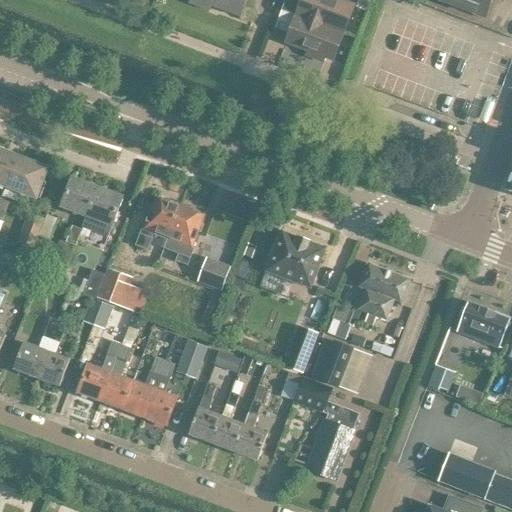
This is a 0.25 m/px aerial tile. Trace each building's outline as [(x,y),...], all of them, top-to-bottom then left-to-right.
[(247,0),(191,0),(191,2),(211,9),(213,4),(242,16),(247,0)] [(303,0),(285,0),(281,10),(297,16),(303,0)] [(343,34),(355,5),(341,0),(303,0),(297,16),(343,34)] [(491,0),(442,0),(486,16),(491,0)] [(343,34),(297,16),(287,41),(315,52),(313,56),(325,61),(327,56),(333,59),(343,34)] [(18,157),(18,156),(0,149),(0,182),(7,185),(18,157)] [(18,157),(7,185),(40,198),(46,183),(43,181),(49,168),(18,157)] [(74,177),(63,207),(88,216),(99,187),(74,177)] [(88,216),(84,228),(108,237),(112,226),(124,197),(99,187),(88,216)] [(154,233),(169,239),(181,206),(179,206),(177,202),(170,200),(167,201),(157,197),(145,230),(144,229),(138,245),(147,249),(154,233)] [(0,204),(0,217),(2,219),(8,202),(2,200),(0,204)] [(181,206),(169,239),(183,244),(177,260),(188,264),(194,248),(192,247),(205,216),(194,211),(192,208),(186,206),(183,207),(181,206)] [(59,218),(48,213),(40,234),(51,238),(59,218)] [(83,232),(72,227),(66,241),(78,246),(83,232)] [(277,275),(286,278),(312,287),(327,247),(282,230),(266,270),(277,275)] [(249,243),(244,255),(252,258),(257,246),(249,243)] [(218,263),(209,286),(223,291),(232,268),(218,263)] [(334,318),(328,332),(336,335),(342,321),(350,324),(352,319),(357,321),(361,310),(368,313),(373,315),(389,271),(368,263),(359,287),(366,289),(362,300),(361,300),(357,300),(352,312),(338,306),(333,318),(334,318)] [(130,309),(137,287),(129,283),(131,276),(110,269),(100,298),(130,309)] [(107,274),(95,270),(85,295),(97,299),(107,274)] [(368,313),(364,326),(372,329),(377,316),(387,320),(395,300),(401,303),(410,279),(389,271),(373,315),(368,313)] [(40,277),(35,291),(43,294),(50,291),(54,282),(40,277)] [(212,296),(207,308),(220,313),(225,301),(212,296)] [(85,319),(95,323),(102,302),(93,299),(85,319)] [(111,306),(102,302),(95,323),(103,326),(111,306)] [(510,320),(509,317),(469,302),(467,307),(463,308),(460,314),(462,318),(457,331),(499,348),(510,320)] [(134,314),(130,327),(137,329),(144,326),(146,318),(134,314)] [(15,369),(38,378),(58,325),(60,319),(50,316),(38,348),(24,343),(15,369)] [(67,328),(58,325),(38,378),(61,386),(70,360),(57,355),(67,328)] [(350,329),(342,326),(338,336),(346,339),(350,329)] [(304,374),(319,334),(300,327),(285,367),(304,374)] [(355,335),(352,342),(363,346),(365,339),(355,335)] [(334,341),(325,338),(311,375),(320,378),(319,380),(340,388),(355,348),(334,340),(334,341)] [(79,392),(101,401),(122,344),(112,340),(101,369),(89,364),(79,392)] [(207,347),(188,340),(177,370),(195,378),(207,347)] [(375,342),(372,350),(379,353),(382,345),(375,342)] [(101,401),(123,409),(133,381),(120,376),(131,348),(122,344),(101,401)] [(383,344),(380,353),(391,357),(394,349),(383,344)] [(221,353),(216,366),(224,368),(229,356),(221,353)] [(123,409),(145,417),(166,360),(157,357),(146,385),(133,381),(123,409)] [(174,364),(166,360),(145,417),(167,426),(178,398),(163,392),(174,364)] [(455,373),(437,366),(429,386),(438,390),(439,387),(448,391),(455,373)] [(283,396),(294,401),(304,377),(291,372),(283,396)] [(333,388),(304,377),(294,401),(329,414),(308,470),(336,480),(361,413),(328,401),(333,388)] [(236,380),(231,391),(239,394),(244,383),(236,380)] [(190,434),(212,443),(222,416),(207,411),(217,386),(210,383),(200,408),(199,408),(190,434)] [(212,443),(234,451),(244,425),(230,419),(239,394),(231,391),(222,416),(212,443)] [(234,451),(257,459),(267,433),(252,428),(262,403),(254,400),(244,425),(234,451)] [(511,480),(494,474),(495,472),(449,454),(439,480),(511,509),(511,480)] [(446,509),(432,504),(428,511),(483,511),(485,507),(452,494),(446,509)]
